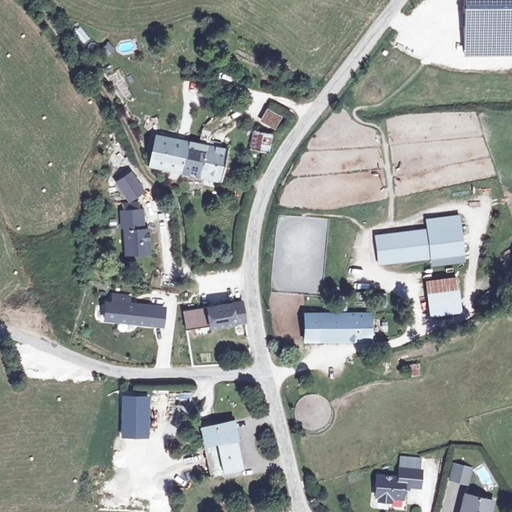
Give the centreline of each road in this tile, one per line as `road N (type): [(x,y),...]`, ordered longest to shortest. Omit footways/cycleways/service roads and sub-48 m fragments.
road 1 (tertiary): [(401,0),(277,159),(260,200),(252,278),(267,373)]
road 2 (track): [(31,0),(101,87),(139,166),(166,200),(171,271),(252,278)]
road 3 (unclassified): [(0,329),(118,372),(267,373)]
road 4 (track): [(267,373),(395,342),(465,315),(511,280)]
road 5 (tertiary): [(267,373),(302,511)]
